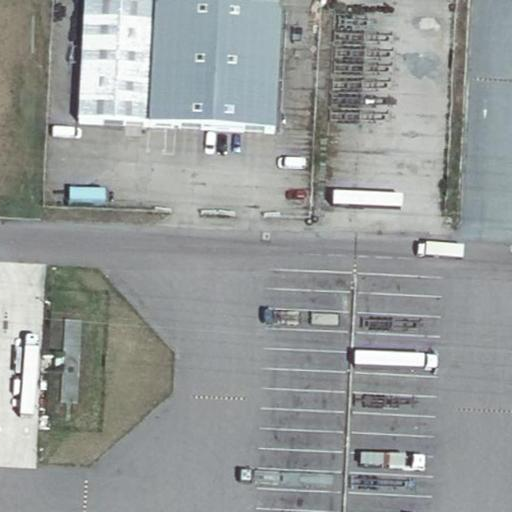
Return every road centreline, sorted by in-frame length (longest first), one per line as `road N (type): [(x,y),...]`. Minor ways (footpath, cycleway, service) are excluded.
road 1 (unknown): [(2,511),(22,230)]
road 2 (unknown): [(498,257),(480,511)]
